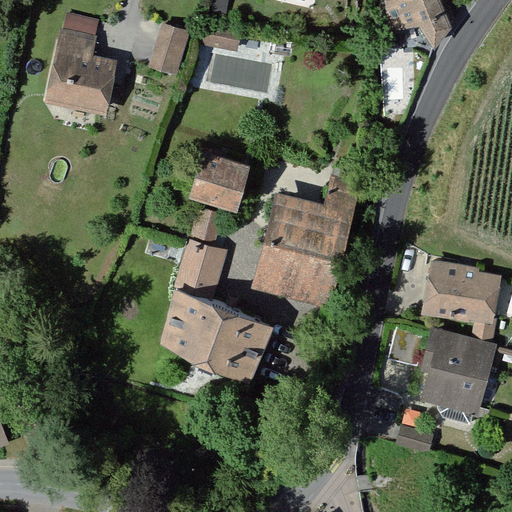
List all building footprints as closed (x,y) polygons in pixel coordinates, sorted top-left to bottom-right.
[(453,18),(443,0),(381,0),(381,26),(416,19),(430,44),(453,18)] [(163,17),(153,62),(184,69),(194,24),(163,17)] [(98,34),(61,25),(44,100),(106,114),(118,59),(94,53),(98,34)] [(248,156),(200,142),(186,187),(235,201),(248,156)] [(357,211),(278,190),(254,284),(334,303),(357,211)] [(229,248),(190,237),(162,340),(253,379),(276,323),(216,295),(229,248)] [(503,273),(429,256),(417,310),(491,327),(503,273)] [(498,338),(432,318),(422,352),(431,354),(420,390),(477,407),(498,338)] [(0,415),(0,446),(12,442),(1,415),(0,415)]
